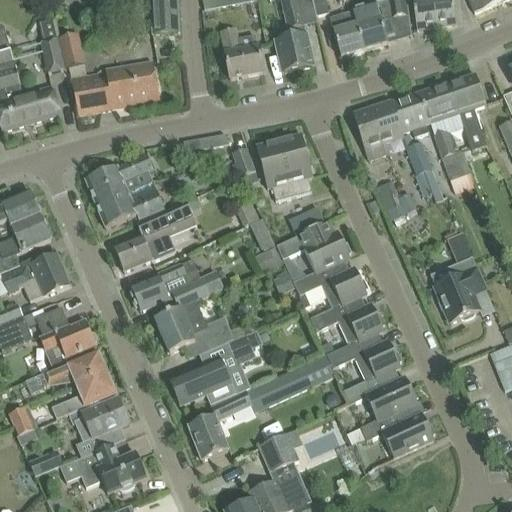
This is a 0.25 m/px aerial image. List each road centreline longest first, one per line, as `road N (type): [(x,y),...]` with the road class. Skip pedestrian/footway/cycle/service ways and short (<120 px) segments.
road 1 (residential): [(463,511),(472,471),(449,405),(308,106)]
road 2 (residential): [(45,158),(191,511)]
road 3 (unclassified): [(308,106),(511,32)]
road 4 (unclassified): [(45,158),(204,123)]
road 5 (residential): [(204,123),(188,0)]
